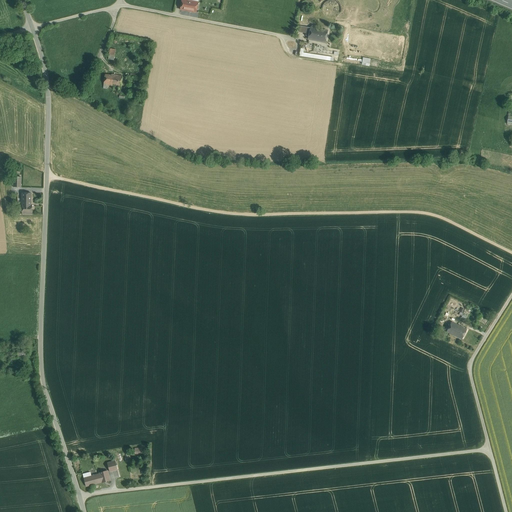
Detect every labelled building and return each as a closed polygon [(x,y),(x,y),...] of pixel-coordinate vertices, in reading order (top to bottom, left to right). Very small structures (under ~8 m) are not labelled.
[(198,2),(184,0),(182,0),(181,9),(196,12),(198,2)] [(300,26),(298,32),(309,34),(311,28),(300,26)] [(327,31),(311,28),(309,34),(308,39),(325,42),(327,31)] [(333,61),(333,57),(303,52),(304,48),(300,48),(299,56),(333,61)] [(362,65),(370,65),(370,58),(362,57),(362,65)] [(111,75),(105,74),(105,76),(104,76),(104,77),(105,77),(104,84),(107,85),(116,86),(118,75),(112,74),(111,75)] [(31,193),(23,193),(22,205),(22,213),(32,214),(32,205),(31,205),(31,193)] [(467,330),(452,322),(446,332),(461,339),(467,330)] [(26,348),(17,349),(18,354),(18,357),(27,355),(26,348)] [(115,461),(107,463),(110,472),(117,469),(115,461)] [(107,470),(99,473),(99,474),(97,474),(99,483),(102,482),(110,480),(107,470)] [(90,472),(83,474),(86,486),(99,483),(97,474),(91,476),(90,472)]
